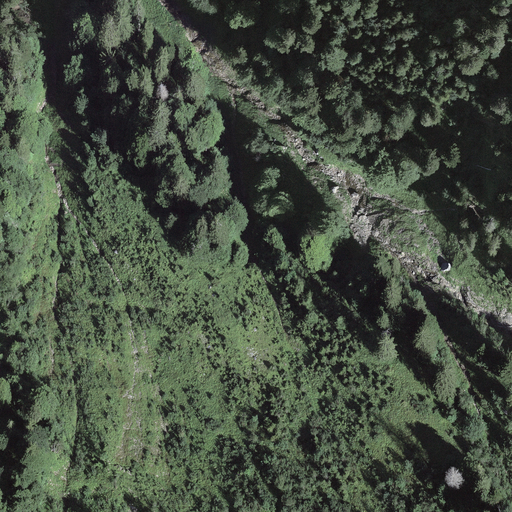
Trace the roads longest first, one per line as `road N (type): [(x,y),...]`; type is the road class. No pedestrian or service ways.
road 1 (motorway): [(511,492),(28,0)]
road 2 (motorway): [(0,115),(378,511)]
